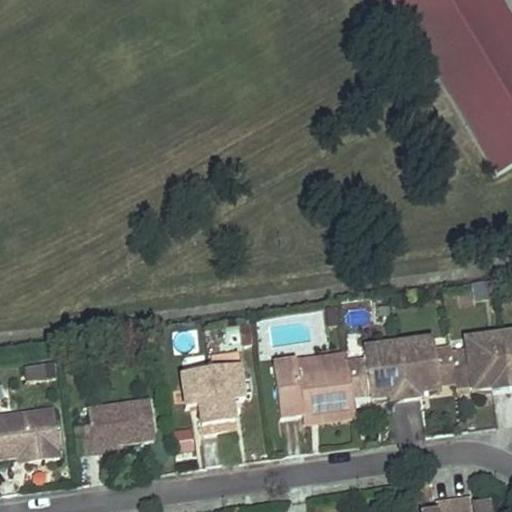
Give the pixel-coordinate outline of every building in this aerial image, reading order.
[(511,21),(499,0),(385,0),(494,183),(511,172),(511,21)] [(511,329),(464,336),(465,342),(449,344),(455,382),(456,387),(471,384),(472,390),(491,388),(492,393),(511,390),(511,329)] [(347,371),(351,396),(367,394),(368,400),(387,397),(387,403),(420,399),(419,393),(437,390),(436,385),(455,382),(449,344),(449,339),(430,341),(429,336),(361,346),(361,351),(345,353),(345,355),(347,371)] [(298,378),(347,371),(345,355),(296,363),(298,378)] [(354,417),(351,396),(347,371),(298,378),(296,363),(272,366),(280,420),(301,417),(321,414),(322,422),(354,417)] [(235,368),(206,372),(215,435),(231,433),(227,403),(240,402),(235,368)] [(206,372),(177,376),(182,410),(194,408),(198,437),(215,435),(206,372)] [(87,427),(72,429),(76,457),(93,455),(92,448),(116,445),(151,440),(146,402),(84,410),(87,427)] [(51,412),(0,419),(0,460),(17,458),(26,456),(28,465),(59,460),(51,412)] [(321,414),(301,417),(302,425),(322,422),(321,414)] [(188,432),(173,435),(179,458),(193,455),(188,432)] [(92,448),(93,455),(117,452),(116,445),(92,448)] [(26,456),(17,458),(18,467),(28,465),(26,456)] [(473,511),(471,500),(454,503),(455,511),(490,511),(490,510),(475,511),(473,511)] [(455,511),(454,503),(436,506),(436,511),(455,511)]
